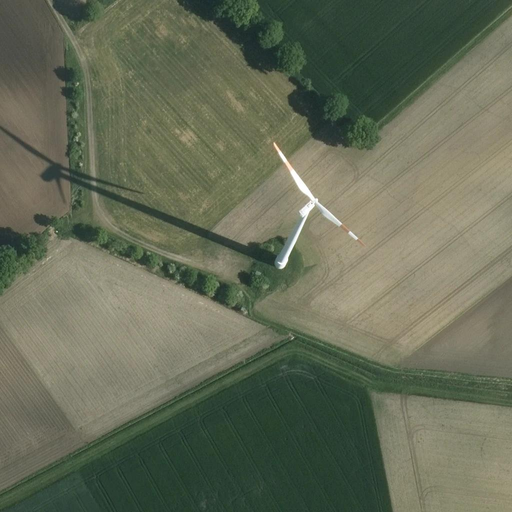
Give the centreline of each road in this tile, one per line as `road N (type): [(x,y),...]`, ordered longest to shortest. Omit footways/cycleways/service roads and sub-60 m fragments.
road 1 (track): [(45,0),(80,65),(92,186),(117,224),(161,256),(268,264)]
road 2 (track): [(364,136),(511,8)]
